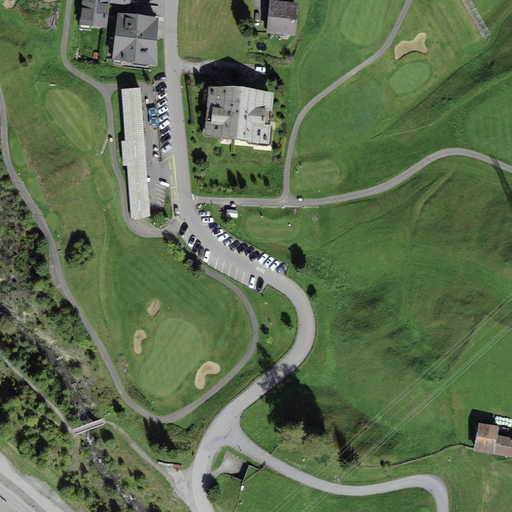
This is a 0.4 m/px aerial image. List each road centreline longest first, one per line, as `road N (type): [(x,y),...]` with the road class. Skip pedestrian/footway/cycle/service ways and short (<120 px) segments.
road 1 (residential): [(204,511),(199,477),(210,440),(238,405),(293,361),(308,331),(292,290),(211,244),(186,208),(171,68),(173,0)]
road 2 (track): [(442,511),(428,482),(334,488),(218,427)]
